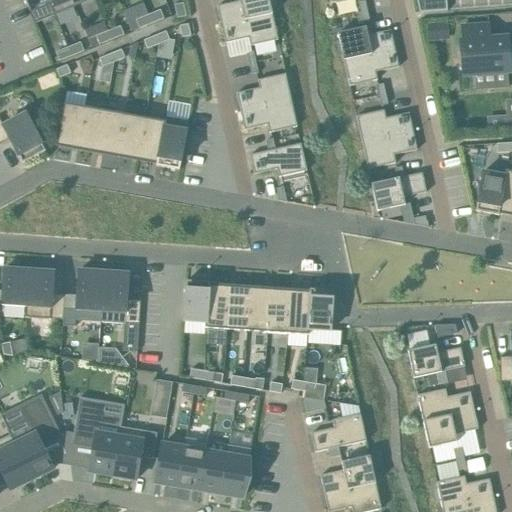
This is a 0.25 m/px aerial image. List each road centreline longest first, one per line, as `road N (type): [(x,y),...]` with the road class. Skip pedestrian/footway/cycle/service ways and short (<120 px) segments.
road 1 (residential): [(0,244),(300,264)]
road 2 (residential): [(6,193),(49,172),(248,207)]
road 3 (residential): [(450,244),(396,0)]
road 4 (residential): [(248,207),(200,0)]
road 5 (residential): [(300,264),(338,268),(350,318),(464,314)]
road 6 (residential): [(511,511),(464,314)]
road 7 (residential): [(287,214),(450,244)]
road 8 (residential): [(151,511),(64,492),(25,511)]
